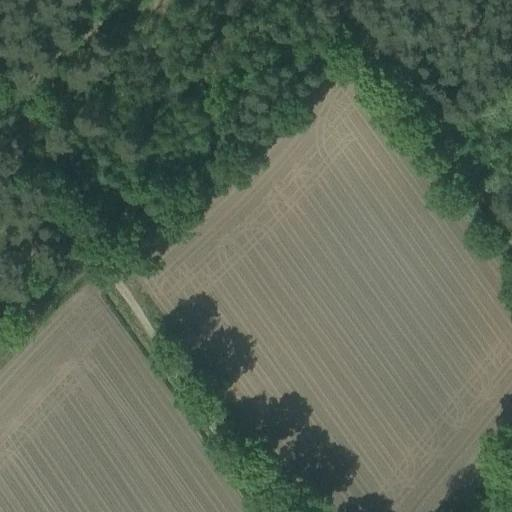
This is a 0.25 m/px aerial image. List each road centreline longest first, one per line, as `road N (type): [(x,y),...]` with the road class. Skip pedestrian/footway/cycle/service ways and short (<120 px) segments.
road 1 (track): [(276,511),(0,131)]
road 2 (track): [(335,0),(511,256)]
